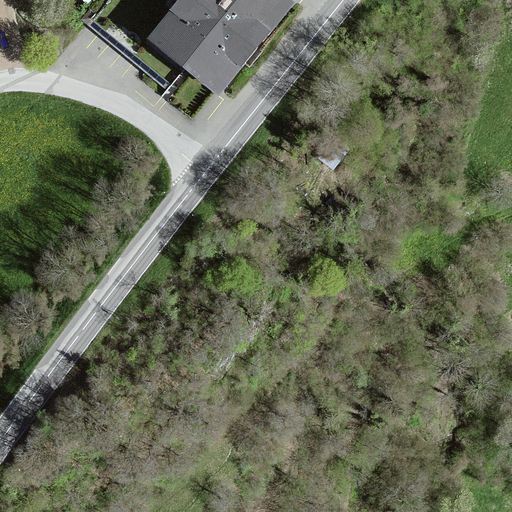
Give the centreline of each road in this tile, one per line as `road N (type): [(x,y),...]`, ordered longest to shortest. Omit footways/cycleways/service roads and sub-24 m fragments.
road 1 (tertiary): [(0,441),(210,166)]
road 2 (residential): [(210,166),(151,119),(89,90),(0,84)]
road 3 (tertiary): [(210,166),(342,0)]
